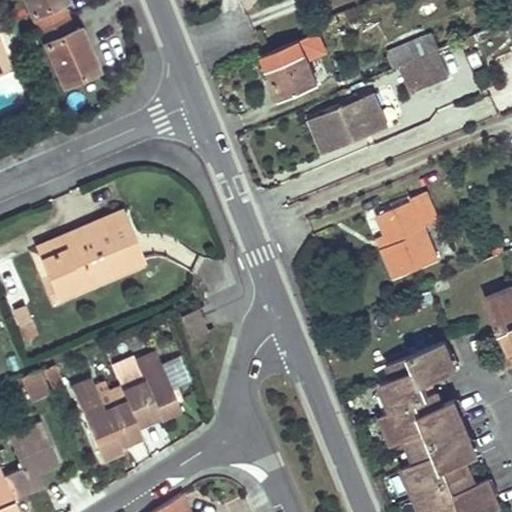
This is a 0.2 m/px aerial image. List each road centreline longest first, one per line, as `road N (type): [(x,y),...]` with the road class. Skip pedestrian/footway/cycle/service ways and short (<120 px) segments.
road 1 (residential): [(198,100),(283,313)]
road 2 (residential): [(0,187),(198,100)]
road 3 (residential): [(283,313),(367,511)]
road 4 (unknown): [(186,70),(365,2)]
road 5 (residential): [(109,511),(243,423)]
road 6 (residential): [(283,313),(247,366),(243,423)]
